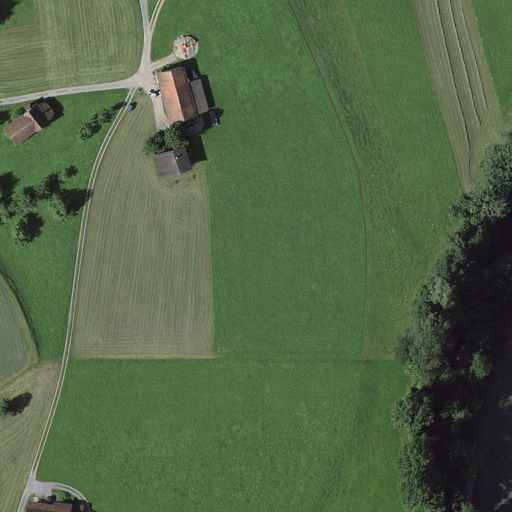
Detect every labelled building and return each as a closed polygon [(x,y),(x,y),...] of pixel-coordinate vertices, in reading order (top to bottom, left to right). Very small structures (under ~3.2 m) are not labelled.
[(185,64),(156,72),(170,122),(198,114),(198,113),(189,81),(185,64)] [(201,78),(189,81),(198,113),(210,110),(201,78)] [(34,104),(4,127),(18,145),(57,113),(47,101),(34,104)] [(185,144),(152,154),(160,178),(193,167),(185,144)] [(54,507),(28,503),(26,511),(83,511),(85,507),(72,505),(72,507),(55,504),(54,507)]
